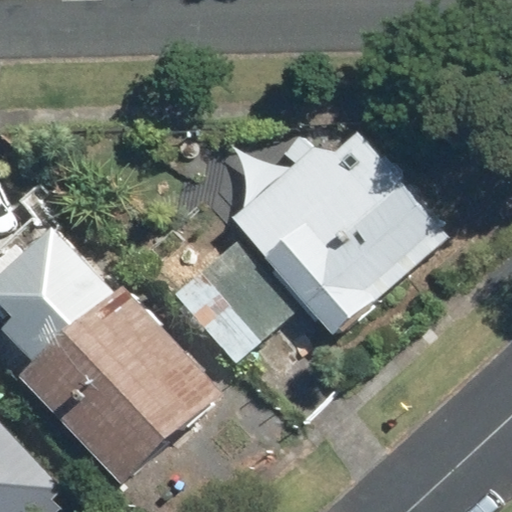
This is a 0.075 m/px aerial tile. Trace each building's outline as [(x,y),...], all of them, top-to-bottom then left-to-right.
[(321,149),(242,219),(341,337),(462,231),(359,137),(346,151),(321,149)] [(45,364),(29,379),(131,488),(232,394),(133,288),(126,295),(64,228),(0,287),(0,290),(26,318),(13,330),(45,364)] [(232,232),(172,282),(241,363),(301,312),(232,232)] [(287,356),(265,379),(310,423),(332,400),(287,356)] [(0,511),(45,511),(69,491),(0,416),(0,511)]
